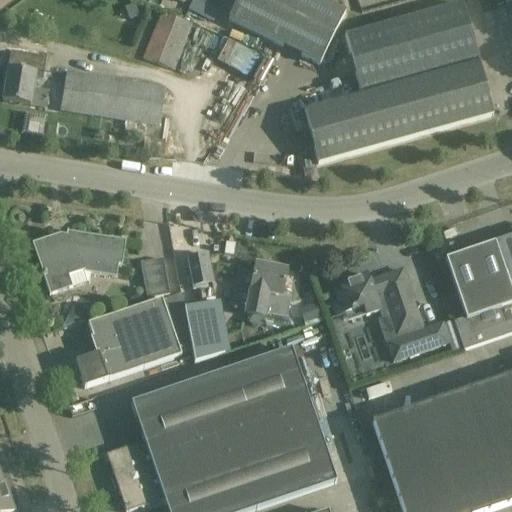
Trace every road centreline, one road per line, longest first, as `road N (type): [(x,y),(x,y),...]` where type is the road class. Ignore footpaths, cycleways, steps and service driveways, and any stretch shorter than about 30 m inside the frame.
road 1 (unclassified): [(0,162),(321,210),(378,206),(511,163)]
road 2 (unclassified): [(70,511),(0,302)]
